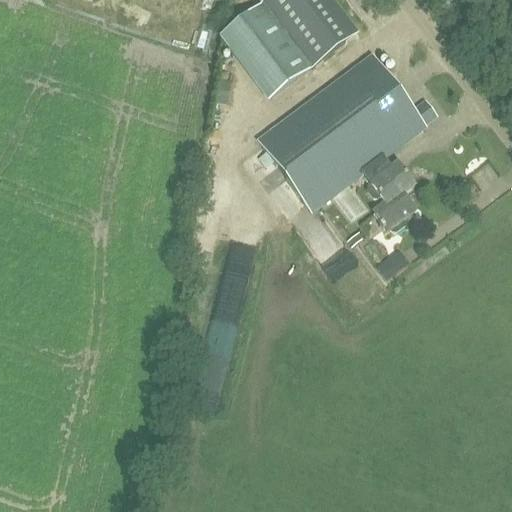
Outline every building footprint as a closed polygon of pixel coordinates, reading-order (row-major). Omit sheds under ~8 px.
[(254,0),(263,11),(224,40),(273,105),(345,50),(307,0),(254,0)] [(310,217),(361,179),(382,163),(423,132),(375,68),(262,153),(310,217)] [(391,175),(387,170),(382,163),(361,179),(370,191),(367,193),(367,196),(373,205),(377,205),(379,203),(385,211),(386,213),(403,200),(414,192),(398,170),(391,175)] [(415,216),(403,200),(386,213),(385,211),(373,220),(381,230),(380,231),(383,235),(384,234),(387,237),(390,235),(392,238),(396,238),(404,232),(404,228),(403,226),(415,216)] [(301,231),(322,254),(341,237),(320,214),(301,231)]
